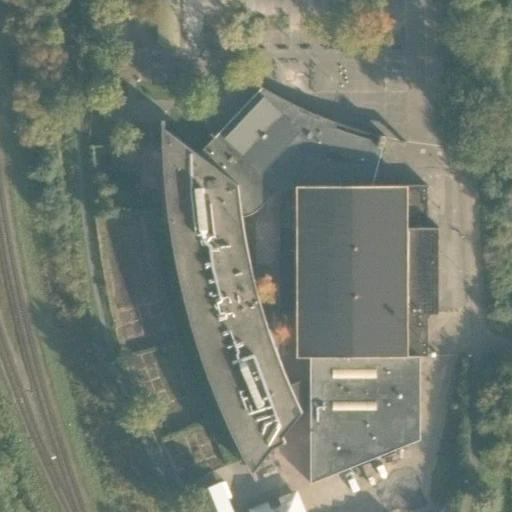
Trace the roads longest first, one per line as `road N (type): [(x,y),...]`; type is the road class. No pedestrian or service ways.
road 1 (residential): [(477,343),(467,187),(417,101),(414,0)]
road 2 (unknown): [(477,343),(460,342),(455,350),(443,455),(400,483),(348,500)]
